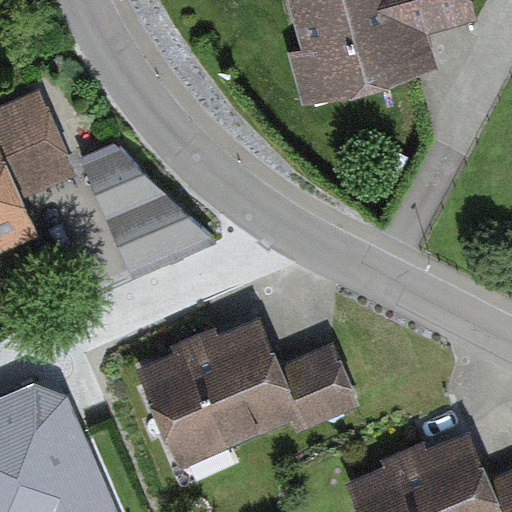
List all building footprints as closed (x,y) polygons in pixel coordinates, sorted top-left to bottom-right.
[(454,0),(297,0),(328,105),(473,63),(454,0)] [(59,107),(0,134),(0,261),(108,211),(59,107)] [(136,267),(196,241),(145,123),(85,149),(136,267)] [(161,368),(195,462),(371,398),(353,347),(299,367),(284,324),(161,368)] [(135,511),(81,392),(0,428),(0,511),(135,511)] [(369,511),(511,511),(511,477),(500,482),(484,440),(360,486),(369,511)]
